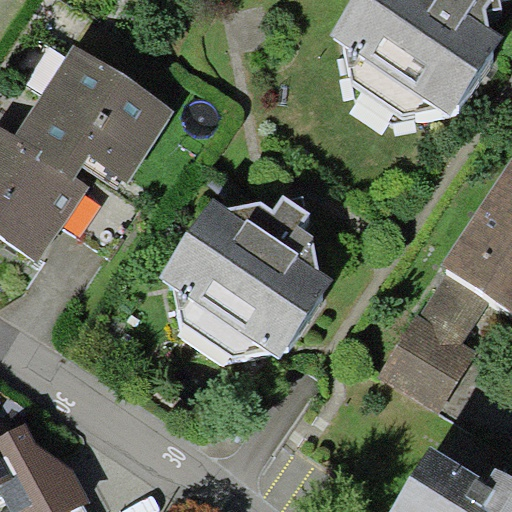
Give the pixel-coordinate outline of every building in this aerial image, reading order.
[(342,0),(333,15),(452,93),(501,19),(472,0),(342,0)] [(127,168),(172,100),(78,37),(16,130),(0,119),(0,223),(41,251),(91,176),(76,166),(91,144),(127,168)] [(511,302),(511,145),(510,144),(382,366),(446,403),(479,345),(467,338),(494,292),(511,302)] [(255,318),(279,337),(338,262),(303,235),(322,211),(272,172),(247,203),(218,181),(158,256),(195,285),(178,307),(232,349),(255,318)] [(90,511),(98,508),(48,412),(0,436),(0,493),(5,491),(15,511),(90,511)] [(414,511),(511,511),(511,479),(434,431),(386,492),(414,511)]
